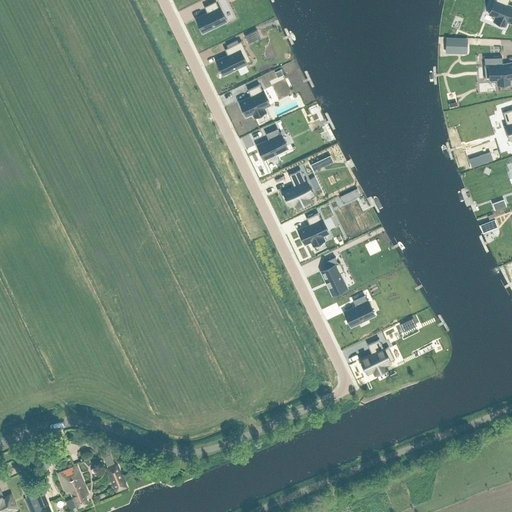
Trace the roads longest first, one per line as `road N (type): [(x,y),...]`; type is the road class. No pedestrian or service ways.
road 1 (residential): [(162,0),(349,388)]
road 2 (unclassified): [(0,443),(75,420),(163,448),(203,450),(349,388)]
road 3 (unclassified): [(253,511),(511,407)]
